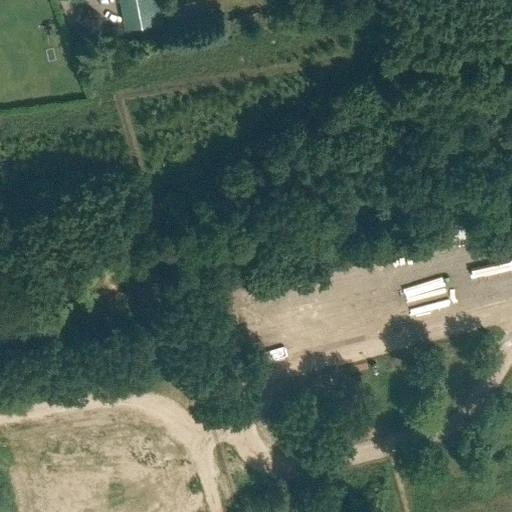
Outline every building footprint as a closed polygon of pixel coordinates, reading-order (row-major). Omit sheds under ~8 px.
[(118,0),(124,31),(163,25),(158,0),(118,0)] [(486,274),(464,280),(466,289),(488,283),(486,274)] [(441,305),(450,303),(446,282),(437,284),(441,305)] [(250,336),(272,331),(270,323),(248,328),(250,336)] [(445,359),(457,358),(454,334),(443,335),(445,359)]
